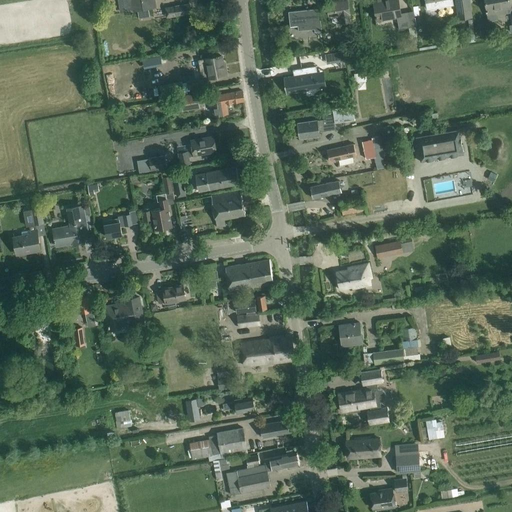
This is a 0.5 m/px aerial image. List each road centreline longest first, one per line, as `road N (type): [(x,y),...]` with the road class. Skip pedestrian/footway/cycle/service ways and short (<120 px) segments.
road 1 (tertiary): [(0,293),(281,241)]
road 2 (tertiary): [(323,511),(281,241)]
road 3 (tertiary): [(281,241),(243,0)]
